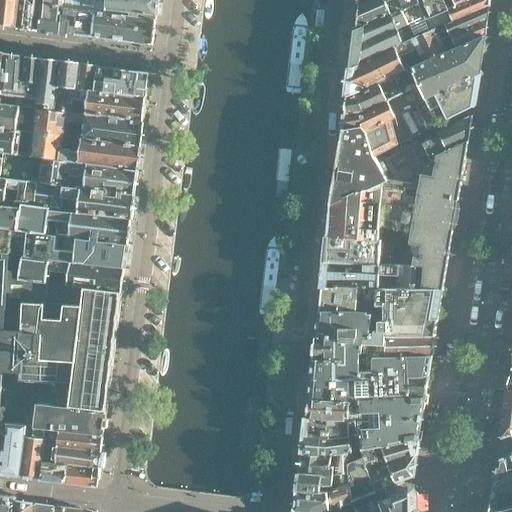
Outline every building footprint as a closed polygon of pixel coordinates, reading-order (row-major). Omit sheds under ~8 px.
[(0,0),(0,24),(18,27),(20,0),(0,0)] [(39,29),(42,0),(20,0),(18,27),(39,29)] [(64,8),(64,0),(42,0),(39,29),(61,32),(64,8)] [(158,0),(88,0),(88,1),(81,0),(64,0),(64,8),(79,9),(113,13),(113,14),(156,20),(158,0)] [(440,29),(446,26),(489,4),(489,0),(426,0),(356,30),(352,67),(385,57),(435,31),(440,29)] [(356,30),(426,0),(368,0),(359,4),(356,30)] [(441,43),(487,19),(489,4),(446,26),(449,32),(443,34),(440,29),(435,31),(441,43)] [(76,34),(79,9),(64,8),(61,32),(76,34)] [(153,44),(156,20),(113,14),(113,13),(79,9),(76,34),(92,36),(153,44)] [(446,55),(485,35),(487,19),(441,43),(446,55)] [(446,55),(441,43),(435,31),(385,57),(352,67),(348,96),(348,97),(378,89),(413,71),(446,55)] [(479,72),(481,61),(482,59),(481,59),(482,50),(483,50),(483,47),(484,38),(485,38),(485,35),(446,55),(413,71),(417,87),(422,102),(479,73),(480,72),(479,72)] [(39,82),(24,80),(27,57),(24,56),(21,56),(21,57),(10,55),(10,54),(4,53),(4,54),(3,83),(2,104),(36,108),(39,82)] [(39,82),(42,59),(27,57),(24,80),(39,82)] [(55,110),(58,84),(61,61),(42,59),(39,82),(36,108),(55,110)] [(78,87),(81,63),(61,61),(58,84),(78,87)] [(143,121),(148,80),(140,79),(141,71),(99,66),(81,63),(78,87),(58,84),(55,110),(70,112),(72,99),(88,101),(87,114),(143,121)] [(378,106),(417,87),(413,71),(378,89),(348,97),(345,113),(378,106)] [(475,106),(480,74),(479,73),(422,102),(418,105),(428,128),(475,106)] [(375,156),(398,144),(428,128),(418,105),(422,102),(417,87),(378,106),(345,113),(344,129),(339,157),(331,204),(353,194),(354,197),(385,183),(379,161),(375,156)] [(0,128),(7,129),(9,113),(23,114),(21,131),(33,132),(36,108),(2,104),(0,103),(0,128)] [(147,130),(148,122),(143,122),(143,121),(87,114),(70,112),(55,110),(36,108),(33,132),(63,136),(65,136),(67,122),(84,124),(82,138),(140,146),(142,129),(147,130)] [(452,230),(457,200),(459,200),(469,141),(473,115),(472,115),(470,116),(439,131),(439,132),(379,161),(385,183),(380,241),(383,241),(381,265),(420,268),(419,284),(420,284),(443,288),(453,230),(452,230)] [(21,131),(7,129),(0,128),(0,152),(3,153),(30,156),(33,132),(21,131)] [(138,168),(140,147),(140,146),(82,138),(81,151),(70,149),(70,148),(62,147),(63,136),(33,132),(30,156),(138,170),(138,168)] [(281,148),(274,206),(287,208),(294,150),(281,148)] [(62,196),(81,199),(79,212),(131,219),(136,185),(138,170),(30,156),(3,153),(3,158),(2,177),(37,181),(34,204),(52,206),(51,209),(61,210),(62,196)] [(0,199),(6,200),(8,187),(20,189),(18,202),(22,202),(34,204),(37,181),(2,177),(0,176),(0,199)] [(380,241),(385,183),(354,197),(353,194),(331,204),(326,203),(325,213),(331,213),(329,236),(380,241)] [(29,231),(26,254),(125,266),(128,242),(129,233),(130,225),(135,226),(136,219),(131,219),(79,212),(61,210),(51,209),(52,206),(34,204),(22,202),(21,208),(19,230),(29,231)] [(0,227),(19,230),(21,208),(0,204),(0,227)] [(272,226),(266,272),(280,273),(285,228),(272,226)] [(29,231),(19,230),(0,227),(0,251),(9,252),(23,254),(26,254),(29,231)] [(383,241),(380,241),(329,236),(326,261),(381,265),(383,241)] [(107,411),(121,295),(122,291),(121,290),(68,284),(65,300),(46,298),(48,281),(20,278),(10,277),(11,272),(7,271),(9,252),(0,251),(0,402),(1,376),(21,377),(20,381),(56,383),(53,404),(107,411)] [(129,274),(129,267),(125,267),(125,266),(26,254),(23,254),(20,278),(48,281),(49,281),(50,276),(68,279),(68,284),(121,290),(124,273),(129,274)] [(420,268),(381,265),(326,261),(323,288),(375,289),(376,277),(400,279),(399,289),(419,290),(420,284),(419,284),(420,268)] [(265,282),(259,327),(273,329),(278,283),(265,282)] [(376,313),(379,289),(375,289),(323,288),(322,288),(320,311),(376,313)] [(442,290),(419,290),(379,289),(376,313),(373,337),(386,339),(435,337),(442,290)] [(426,394),(433,355),(384,356),(386,339),(373,337),(376,313),(320,311),(318,330),(314,360),(312,377),(313,378),(310,399),(361,404),(361,400),(426,394)] [(447,358),(450,338),(435,337),(386,339),(384,356),(433,355),(447,358)] [(511,433),(511,391),(509,393),(507,403),(504,403),(502,417),(505,417),(503,435),(503,436),(511,433)] [(419,430),(424,403),(426,394),(361,400),(361,404),(360,412),(358,422),(363,422),(362,435),(361,442),(361,446),(418,440),(418,439),(420,430),(419,430)] [(361,404),(310,399),(308,417),(323,422),(348,422),(349,411),(360,412),(361,404)] [(103,435),(106,412),(107,411),(53,404),(38,402),(35,427),(46,428),(60,430),(64,430),(103,435)] [(358,422),(348,422),(323,422),(308,417),(306,435),(347,435),(362,435),(363,422),(358,422)] [(0,472),(20,475),(24,437),(26,425),(5,423),(4,433),(3,433),(0,462),(0,472)] [(42,459),(44,443),(46,428),(35,427),(34,426),(32,438),(24,437),(20,475),(40,478),(42,459)] [(102,451),(103,436),(103,435),(64,430),(62,441),(59,441),(60,430),(46,428),(44,443),(102,451)] [(361,446),(361,442),(347,441),(347,435),(306,435),(303,452),(331,449),(349,447),(361,446)] [(417,454),(418,440),(361,446),(365,461),(385,459),(387,465),(389,464),(417,454)] [(100,466),(102,451),(44,443),(42,459),(100,466)] [(375,490),(365,461),(361,446),(349,447),(351,499),(351,500),(375,490)] [(351,499),(349,447),(331,449),(332,460),(334,486),(325,487),(329,508),(351,499)] [(322,461),(332,460),(331,449),(303,452),(303,458),(301,471),(323,469),(322,461)] [(415,475),(417,454),(389,464),(395,481),(404,478),(404,479),(415,475)] [(511,456),(508,458),(499,461),(495,485),(491,504),(511,497),(511,456)] [(98,484),(100,466),(42,459),(40,478),(63,480),(98,484)] [(395,481),(389,464),(387,465),(385,459),(365,461),(375,490),(395,482),(395,481)] [(334,486),(332,460),(322,461),(323,469),(301,471),(299,490),(325,487),(334,486)] [(318,511),(329,508),(325,487),(299,490),(298,490),(295,511),(318,511)] [(416,511),(416,493),(415,493),(412,491),(411,490),(380,502),(380,501),(353,511),(416,511)] [(511,511),(511,497),(491,504),(490,511),(511,511)] [(34,511),(36,504),(29,504),(24,504),(24,503),(17,502),(4,500),(0,499),(0,511),(34,511)] [(93,511),(79,511),(79,507),(56,503),(55,507),(54,511),(93,511)]
